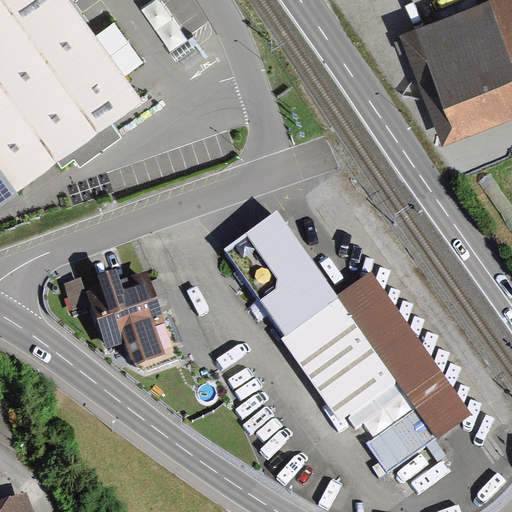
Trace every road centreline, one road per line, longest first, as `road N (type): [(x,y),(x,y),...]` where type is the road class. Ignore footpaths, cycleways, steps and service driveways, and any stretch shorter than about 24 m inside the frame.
road 1 (residential): [(0,279),(73,242),(272,172),(229,12),(219,0)]
road 2 (primary): [(511,302),(300,0)]
road 3 (tertiary): [(278,511),(0,315)]
road 4 (unknown): [(253,98),(219,99),(0,210)]
road 5 (unknown): [(362,0),(428,130),(448,147),(470,148),(511,132)]
